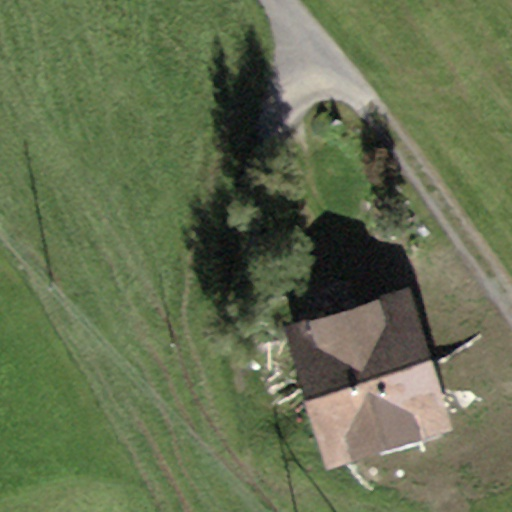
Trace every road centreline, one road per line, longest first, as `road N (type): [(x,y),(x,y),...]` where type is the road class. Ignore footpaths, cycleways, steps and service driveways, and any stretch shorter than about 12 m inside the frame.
road 1 (track): [(319,56),(275,111),(226,246),(223,310),(234,377),(249,401),(283,400)]
road 2 (track): [(319,56),(422,170),(511,303)]
